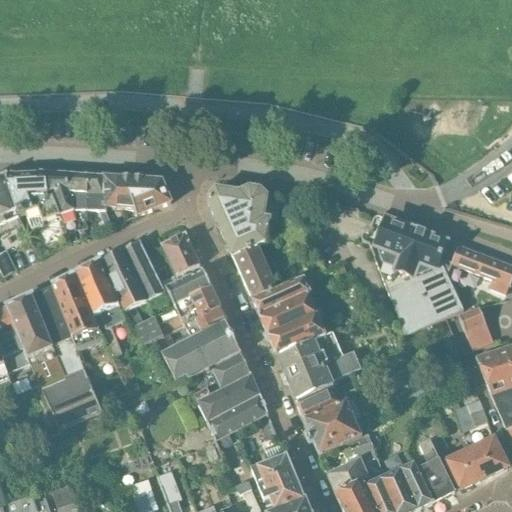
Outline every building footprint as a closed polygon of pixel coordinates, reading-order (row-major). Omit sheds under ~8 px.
[(32,175),(7,176),(7,177),(7,178),(19,221),(26,218),(37,213),(44,228),(61,222),(60,220),(51,197),(48,198),(46,176),(32,175)] [(67,178),(46,176),(48,198),(51,197),(60,220),(61,222),(71,247),(81,244),(74,214),(67,178)] [(0,229),(19,221),(7,178),(0,181),(0,229)] [(76,178),(67,178),(74,214),(81,244),(87,240),(85,234),(88,233),(87,232),(88,232),(85,224),(88,223),(87,215),(87,179),(76,178)] [(89,179),(87,179),(87,215),(88,223),(92,223),(91,215),(99,215),(106,233),(108,232),(112,230),(106,215),(106,214),(106,211),(106,198),(107,198),(107,192),(110,192),(110,180),(101,179),(101,180),(89,179)] [(107,198),(106,198),(106,211),(106,214),(122,213),(132,208),(131,204),(145,199),(138,182),(110,180),(110,192),(107,192),(107,198)] [(132,208),(122,213),(134,213),(137,220),(135,220),(136,221),(172,206),(162,184),(138,182),(145,199),(131,204),(132,208)] [(210,198),(208,207),(233,262),(259,250),(266,247),(269,226),(270,226),(270,222),(264,221),(267,199),(260,192),(249,191),(239,195),(215,191),(214,194),(210,198)] [(37,213),(26,218),(32,234),(44,228),(37,213)] [(282,225),(293,251),(309,244),(304,233),(310,231),(306,222),(300,224),(298,218),(282,225)] [(439,243),(384,221),(382,225),(381,230),(377,228),(373,238),(376,240),(374,243),(382,256),(388,258),(392,245),(405,250),(401,262),(429,257),(430,254),(434,257),(438,246),(439,243)] [(369,249),(405,341),(464,314),(447,279),(441,264),(446,250),(438,246),(434,257),(430,254),(429,257),(401,262),(405,250),(392,245),(388,258),(382,256),(374,243),(376,240),(373,238),(377,228),(381,230),(382,225),(373,222),(368,237),(366,237),(365,237),(364,237),(362,238),(362,240),(362,241),(362,244),(363,245),(365,246),(366,247),(369,249)] [(186,238),(162,249),(177,280),(201,269),(186,238)] [(140,245),(122,254),(146,305),(151,315),(170,307),(165,297),(140,245)] [(491,283),(489,290),(507,297),(511,284),(511,270),(448,245),(446,250),(441,264),(447,279),(452,268),(491,283)] [(259,250),(233,262),(251,303),(277,291),(259,250)] [(0,276),(3,282),(4,282),(17,274),(6,253),(0,256),(0,276)] [(122,254),(101,265),(127,324),(126,325),(132,336),(139,353),(156,345),(163,341),(162,340),(160,332),(155,321),(156,321),(155,319),(143,325),(136,310),(146,305),(122,254)] [(101,264),(76,277),(94,320),(102,340),(104,345),(116,373),(123,369),(118,358),(122,356),(115,339),(112,331),(126,325),(127,324),(101,265),(101,264)] [(202,273),(165,292),(170,302),(174,309),(211,291),(202,273)] [(76,277),(52,290),(72,343),(73,344),(78,356),(104,345),(102,340),(94,320),(76,277)] [(251,303),(259,321),(308,297),(308,298),(310,297),(303,281),(289,287),(277,292),(277,291),(251,303)] [(51,291),(34,299),(51,347),(52,349),(62,346),(72,343),(52,290),(51,290),(51,291)] [(156,321),(155,321),(160,332),(162,340),(170,336),(170,337),(184,330),(185,330),(186,329),(220,312),(211,291),(212,291),(211,291),(174,309),(178,318),(166,325),(163,318),(156,321)] [(259,321),(277,360),(326,338),(308,298),(308,297),(259,321)] [(33,299),(6,311),(23,351),(23,353),(28,362),(30,369),(58,436),(103,417),(96,400),(78,356),(73,344),(72,343),(62,346),(52,349),(51,347),(34,299),(33,299)] [(5,312),(0,313),(0,355),(2,361),(4,365),(9,378),(30,369),(28,362),(23,353),(23,351),(6,311),(4,311),(5,312)] [(186,329),(185,330),(191,341),(191,342),(225,325),(225,324),(226,323),(220,312),(186,329)] [(473,354),(493,346),(486,327),(477,312),(459,320),(473,354)] [(163,341),(156,345),(162,356),(161,357),(176,386),(187,380),(189,383),(196,380),(201,390),(205,388),(210,398),(252,378),(251,376),(250,376),(241,357),(242,357),(240,354),(239,354),(226,326),(225,325),(191,342),(191,341),(176,349),(170,337),(170,336),(162,340),(163,341)] [(297,407),(297,409),(333,395),(331,391),(334,390),(332,385),(361,373),(354,355),(343,360),(333,335),(326,338),(277,360),(278,361),(294,403),(297,407)] [(496,353),(475,360),(505,434),(511,431),(511,347),(496,353)] [(0,386),(11,382),(9,378),(4,365),(2,361),(0,355),(0,386)] [(201,390),(192,395),(216,445),(267,417),(252,378),(210,398),(205,388),(201,390)] [(387,386),(391,393),(406,387),(403,379),(387,386)] [(297,409),(305,425),(349,405),(349,404),(348,405),(344,395),(335,399),(333,395),(297,409)] [(106,396),(96,400),(103,417),(113,413),(106,396)] [(305,425),(319,460),(363,441),(354,422),(360,420),(352,403),(349,404),(349,405),(305,425)] [(455,413),(463,436),(489,424),(480,403),(455,413)] [(427,432),(432,443),(444,439),(444,438),(446,437),(441,425),(427,432)] [(509,471),(508,468),(494,440),(479,448),(477,445),(468,449),(469,452),(484,482),(509,471)] [(417,473),(432,507),(434,506),(456,495),(455,494),(454,495),(439,462),(438,463),(436,457),(431,445),(430,443),(418,449),(428,468),(417,473)] [(377,461),(376,462),(372,445),(354,452),(358,464),(326,478),(335,498),(341,511),(374,511),(362,487),(370,483),(363,468),(378,462),(377,461)] [(256,471),(251,472),(261,499),(262,499),(266,496),(269,502),(280,497),(286,510),(305,503),(305,501),(303,502),(286,458),(281,447),(263,454),(267,466),(256,471)] [(484,482),(469,452),(468,449),(469,452),(444,464),(459,494),(484,482)] [(378,462),(363,468),(370,483),(362,487),(374,511),(416,511),(399,474),(385,480),(378,462)] [(399,474),(416,511),(421,511),(432,507),(417,473),(414,467),(399,474)] [(158,511),(147,483),(132,489),(136,499),(133,501),(134,505),(136,511),(158,511)] [(246,486),(234,490),(238,500),(243,498),(242,498),(252,494),(249,486),(246,487),(246,486)] [(71,487),(52,492),(57,509),(76,503),(71,487)] [(132,489),(119,494),(124,509),(134,505),(133,501),(136,499),(132,489)] [(259,511),(252,494),(242,498),(243,498),(248,511),(259,511)] [(7,507),(0,509),(0,511),(49,511),(46,503),(40,505),(36,496),(7,507)] [(266,496),(262,499),(264,504),(266,511),(308,511),(305,503),(286,510),(280,497),(269,502),(266,496)] [(181,511),(178,503),(166,508),(168,511),(181,511)]
